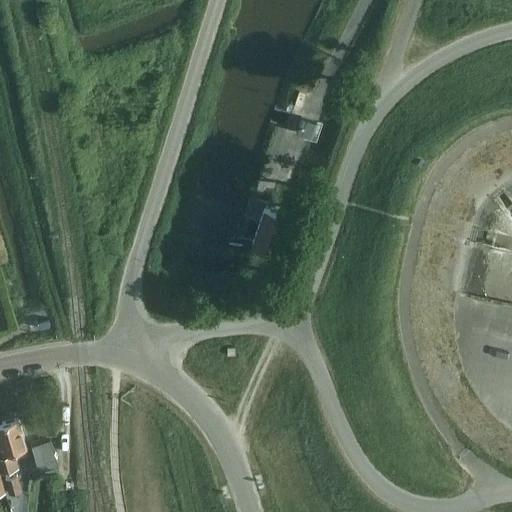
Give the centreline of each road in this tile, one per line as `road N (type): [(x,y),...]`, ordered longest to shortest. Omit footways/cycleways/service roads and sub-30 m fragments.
road 1 (unclassified): [(118,348),(128,279),(215,0)]
road 2 (residential): [(511,494),(422,506),(395,497),(347,444),(310,352),(288,327)]
road 3 (unclassified): [(321,245),(383,103),(440,58),(511,33)]
road 4 (tertiary): [(249,511),(214,420),(118,348)]
road 5 (residential): [(118,348),(205,331),(288,327)]
road 6 (tertiary): [(0,369),(118,348)]
